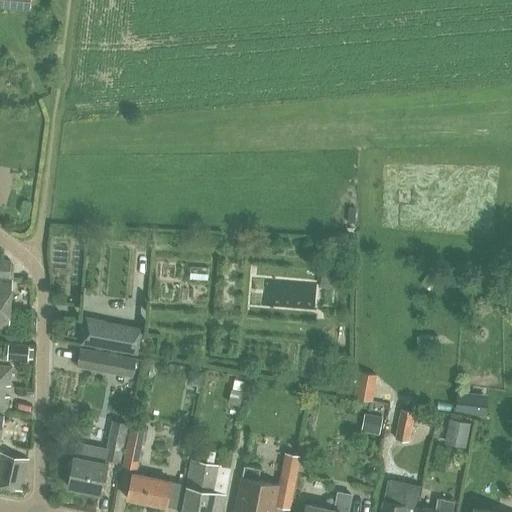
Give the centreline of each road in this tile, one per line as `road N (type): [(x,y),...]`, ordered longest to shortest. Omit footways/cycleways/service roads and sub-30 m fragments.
road 1 (residential): [(27,256),(38,239),(69,0)]
road 2 (residential): [(40,511),(44,288),(27,256)]
